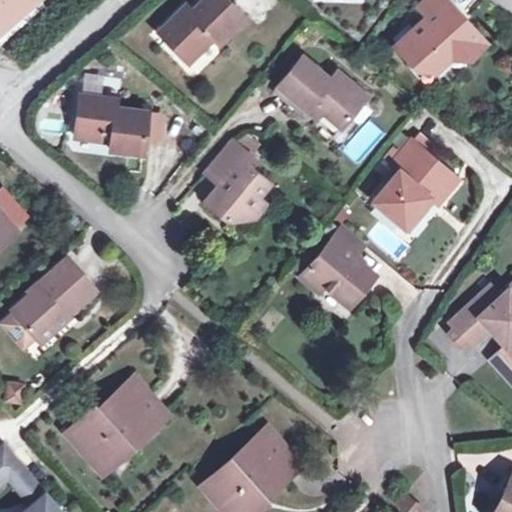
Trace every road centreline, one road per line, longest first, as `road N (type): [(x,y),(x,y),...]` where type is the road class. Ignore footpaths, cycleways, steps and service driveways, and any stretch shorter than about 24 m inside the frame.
road 1 (residential): [(0,127),(167,295)]
road 2 (residential): [(438,511),(421,420),(327,428)]
road 3 (residential): [(0,103),(115,0)]
